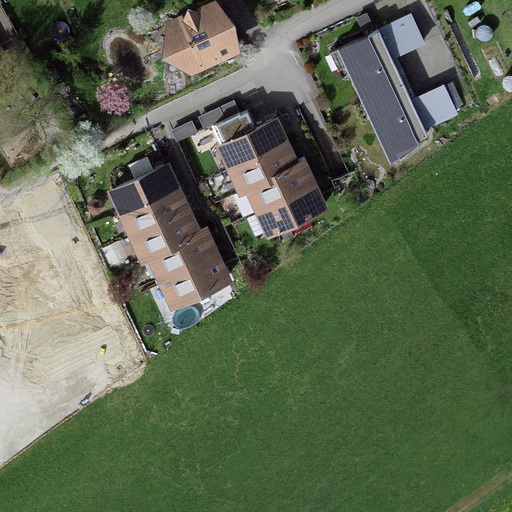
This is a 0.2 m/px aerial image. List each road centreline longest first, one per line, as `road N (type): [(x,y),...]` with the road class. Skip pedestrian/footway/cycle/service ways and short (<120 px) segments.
road 1 (residential): [(277,46),(343,172)]
road 2 (residential): [(277,46),(254,72),(158,111)]
